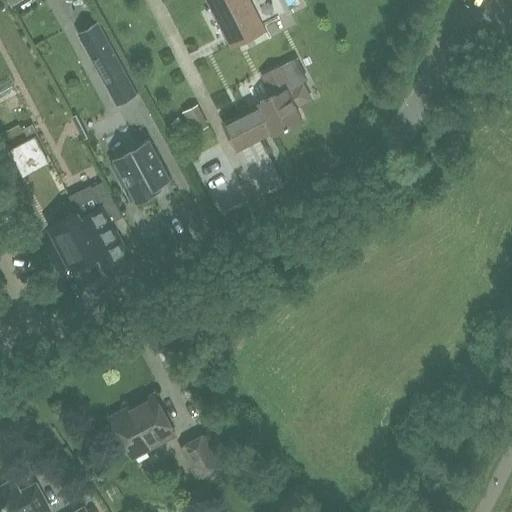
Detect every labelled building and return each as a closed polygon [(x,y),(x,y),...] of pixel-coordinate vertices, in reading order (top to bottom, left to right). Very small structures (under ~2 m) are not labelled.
[(247,0),(207,0),(231,46),(263,30),(247,0)] [(34,34),(44,29),(37,15),(27,20),(34,34)] [(50,67),(70,59),(62,39),(42,46),(50,67)] [(110,43),(89,55),(104,83),(107,88),(128,76),(110,43)] [(236,148),(274,130),(275,131),(301,118),(296,108),(311,100),(302,81),(292,86),(282,66),(264,75),(274,94),(259,101),(260,103),(223,122),(236,148)] [(118,98),(136,93),(133,82),(115,87),(118,98)] [(67,95),(79,126),(101,117),(89,86),(67,95)] [(186,112),(198,135),(213,128),(202,105),(186,112)] [(41,151),(34,135),(9,148),(17,163),(41,151)] [(114,158),(110,161),(130,199),(134,197),(136,201),(154,192),(152,187),(157,185),(159,189),(160,189),(158,184),(171,178),(150,136),(138,142),(113,155),(114,158)] [(103,180),(92,186),(96,196),(108,189),(103,180)] [(79,216),(98,253),(104,266),(127,254),(110,221),(121,215),(117,207),(108,189),(96,196),(101,204),(79,216)] [(54,235),(42,241),(56,268),(68,261),(71,267),(98,253),(79,216),(77,210),(49,225),(54,235)] [(154,394),(111,418),(132,456),(175,432),(154,394)] [(224,463),(207,433),(179,449),(197,479),(224,463)] [(0,511),(42,511),(49,509),(36,484),(20,493),(13,480),(0,486),(0,511)]
